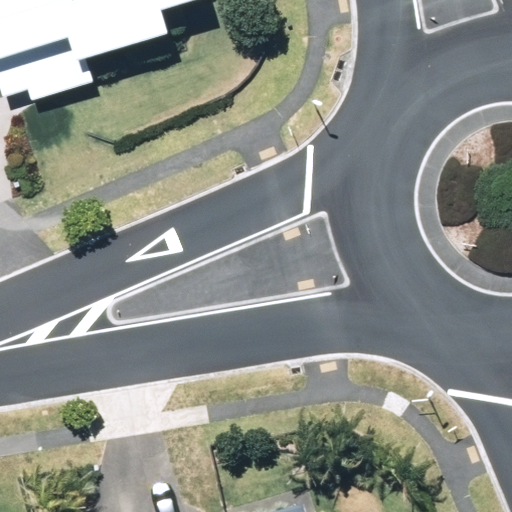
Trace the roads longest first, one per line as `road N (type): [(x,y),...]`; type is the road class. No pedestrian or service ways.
road 1 (residential): [(424,309),(104,351),(25,339)]
road 2 (residential): [(25,339),(94,278),(370,160)]
road 3 (residential): [(424,309),(394,279),(375,243),(366,202),(370,160)]
